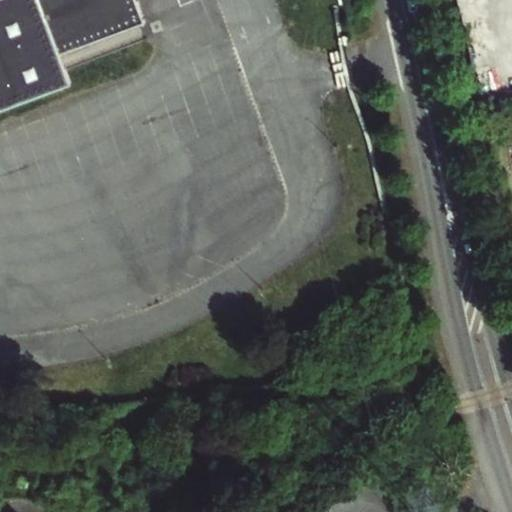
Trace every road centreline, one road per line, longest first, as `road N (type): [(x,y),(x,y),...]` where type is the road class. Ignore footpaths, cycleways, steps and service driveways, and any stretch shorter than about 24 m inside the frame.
road 1 (primary): [(402,0),(465,346),(511,502)]
road 2 (primary): [(511,394),(403,0)]
road 3 (unknown): [(275,88),(409,46)]
